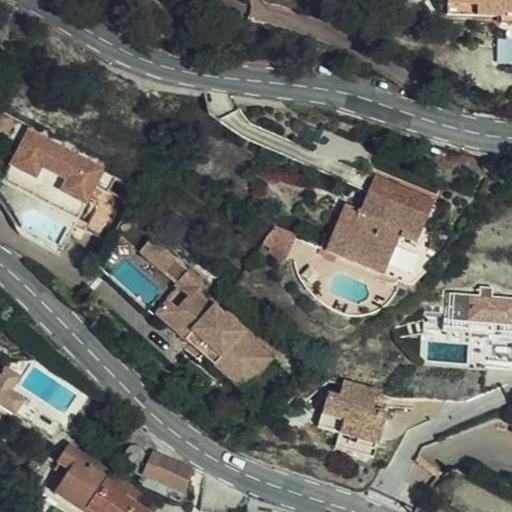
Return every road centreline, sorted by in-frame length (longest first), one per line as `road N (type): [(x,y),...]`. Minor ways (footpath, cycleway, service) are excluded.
road 1 (tertiary): [(511,140),(476,138),(312,89),(151,66),(36,0)]
road 2 (tertiary): [(0,269),(180,440),(344,511)]
